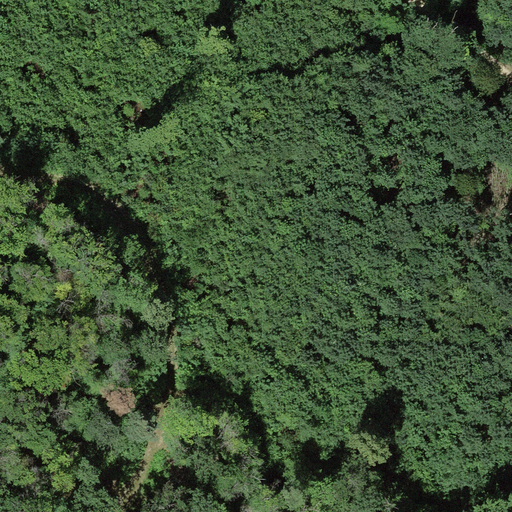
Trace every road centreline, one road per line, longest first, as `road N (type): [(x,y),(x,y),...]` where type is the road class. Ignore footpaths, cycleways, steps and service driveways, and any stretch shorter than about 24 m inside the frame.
road 1 (track): [(0,170),(97,194),(130,230),(161,291),(172,378),(139,477),(109,511)]
road 2 (track): [(511,84),(414,0)]
